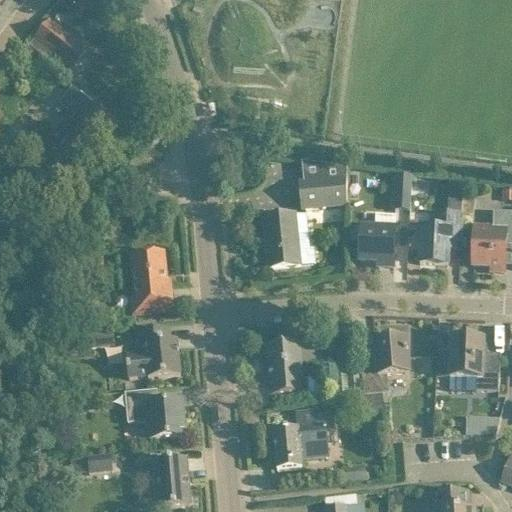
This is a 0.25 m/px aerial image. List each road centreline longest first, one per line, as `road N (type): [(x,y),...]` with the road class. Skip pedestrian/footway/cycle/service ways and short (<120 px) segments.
road 1 (tertiary): [(213,314),(192,136),(145,0)]
road 2 (residential): [(511,307),(392,301),(213,314)]
road 3 (track): [(0,270),(136,188),(202,190)]
road 4 (tertiary): [(230,511),(213,314)]
